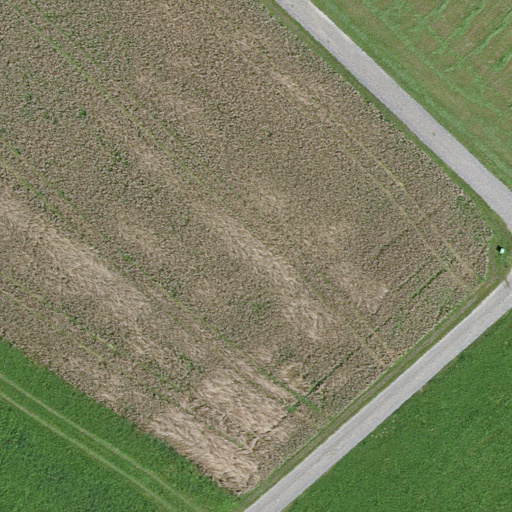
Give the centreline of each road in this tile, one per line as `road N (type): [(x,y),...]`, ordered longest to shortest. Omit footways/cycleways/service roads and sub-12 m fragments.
road 1 (track): [(511,299),(263,511)]
road 2 (track): [(287,0),(511,205)]
